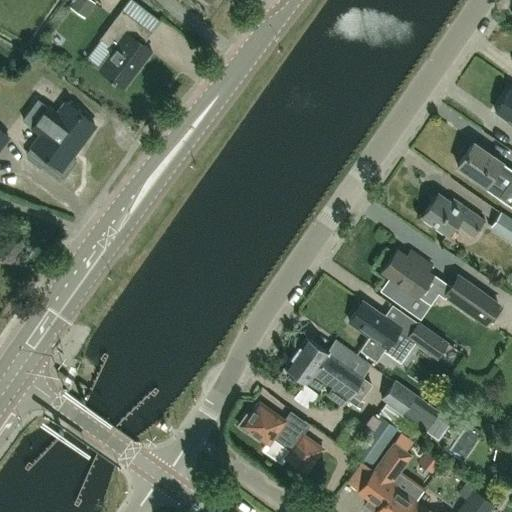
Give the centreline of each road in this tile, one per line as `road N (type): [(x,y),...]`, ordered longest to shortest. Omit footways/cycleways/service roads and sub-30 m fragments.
road 1 (tertiary): [(158,477),(482,0)]
road 2 (tertiary): [(12,372),(294,0)]
road 3 (tertiary): [(158,477),(12,372)]
